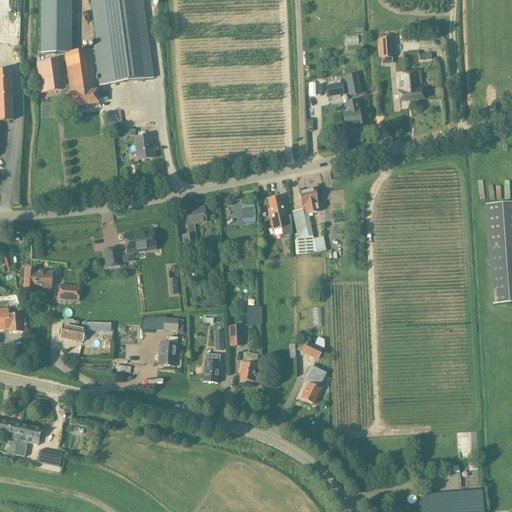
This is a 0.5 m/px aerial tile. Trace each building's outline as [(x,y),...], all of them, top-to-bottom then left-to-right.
[(69,0),(43,0),(43,52),(67,52),(69,0)] [(89,0),(96,45),(148,37),(143,0),(89,0)] [(381,29),(381,38),(391,38),(391,29),(381,29)] [(148,37),(96,45),(96,46),(93,46),(93,50),(90,50),(90,51),(64,55),(69,86),(65,86),(62,61),(37,64),(41,94),(69,90),(70,95),(69,95),(71,109),(98,105),(95,83),(98,83),(99,87),(154,79),(148,37)] [(392,58),(391,39),(379,40),(380,59),(392,58)] [(342,55),(351,55),(351,47),(342,48),(342,55)] [(0,123),(13,123),(10,71),(0,71),(0,123)] [(355,71),(346,72),(348,98),(358,98),(355,71)] [(395,75),(398,103),(424,100),(421,72),(395,75)] [(325,87),(319,88),(321,98),(327,97),(327,99),(344,95),(342,83),(325,86),(325,87)] [(346,103),(348,113),(342,114),(345,128),(347,128),(348,130),(355,129),(354,127),(361,125),(358,111),(356,101),(346,103)] [(150,136),(135,139),(134,136),(131,137),(130,130),(124,130),(125,140),(131,140),(132,144),(135,144),(137,161),(155,158),(154,150),(152,150),(150,136)] [(314,190),(298,193),(301,206),(303,206),(304,211),(307,210),(308,215),(319,213),(317,203),(314,190)] [(271,216),(271,218),(270,218),(273,231),(281,230),(283,237),(292,236),(291,216),(285,217),(285,218),(282,218),(281,214),(285,214),(283,206),(282,206),(280,197),(267,200),(271,216)] [(511,304),(511,204),(486,206),(493,306),(511,304)] [(185,211),(187,226),(188,235),(181,237),(184,256),(198,253),(198,252),(204,251),(202,241),(197,242),(194,225),(206,223),(204,208),(185,211)] [(292,213),(297,235),(294,235),(295,255),(316,254),(326,252),(323,238),(313,240),(313,237),(313,236),(308,215),(307,210),(304,211),(292,213)] [(153,231),(125,235),(128,255),(155,251),(153,231)] [(107,268),(121,266),(118,249),(104,251),(107,268)] [(7,274),(12,273),(13,272),(8,254),(2,255),(7,274)] [(51,291),(52,273),(35,271),(25,270),(24,289),(34,290),(51,291)] [(79,288),(59,286),(58,295),(66,296),(65,302),(78,302),(79,288)] [(196,297),(202,297),(206,297),(205,286),(195,287),(196,297)] [(314,336),(322,336),(321,308),(313,308),(314,336)] [(21,315),(8,316),(7,309),(0,309),(0,330),(8,330),(8,334),(23,332),(21,315)] [(246,311),(247,325),(247,327),(261,326),(260,310),(246,311)] [(211,339),(225,338),(224,313),(206,314),(207,322),(210,322),(211,339)] [(82,343),(84,330),(78,328),(79,323),(73,322),(73,321),(63,319),(62,325),(63,325),(60,338),(82,343)] [(162,332),(177,333),(177,335),(183,335),(183,321),(178,321),(178,320),(164,319),(164,320),(156,319),(155,332),(163,332),(162,332)] [(110,333),(110,324),(99,324),(98,332),(110,333)] [(243,347),(242,328),(242,327),(228,328),(229,348),(243,347)] [(177,338),(167,338),(167,345),(159,344),(158,367),(175,367),(177,338)] [(318,362),(326,342),(318,338),(314,346),(308,343),(303,355),(318,362)] [(243,364),(239,381),(252,383),(252,382),(261,384),(262,374),(254,373),(256,367),(255,367),(257,357),(245,354),(243,364)] [(205,363),(204,373),(203,383),(217,384),(218,374),(219,364),(220,356),(206,355),(205,363)] [(313,383),(311,386),(308,385),(301,399),(313,405),(320,391),(316,389),(324,373),(311,367),(305,379),(313,383)] [(0,421),(0,431),(18,435),(20,426),(0,421)] [(20,426),(18,435),(38,440),(40,430),(20,426)] [(9,459),(12,460),(16,445),(12,444),(10,451),(6,450),(5,458),(9,459)] [(39,450),(36,463),(46,465),(49,452),(39,450)] [(478,473),(478,462),(453,463),(453,474),(478,473)] [(422,511),(484,511),(483,491),(421,496),(422,511)]
